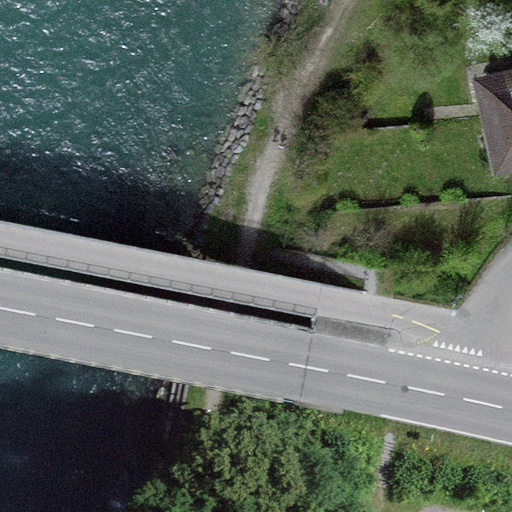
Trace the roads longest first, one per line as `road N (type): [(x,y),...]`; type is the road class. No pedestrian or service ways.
road 1 (tertiary): [(467,399),(0,307)]
road 2 (residential): [(467,399),(480,338),(511,278)]
